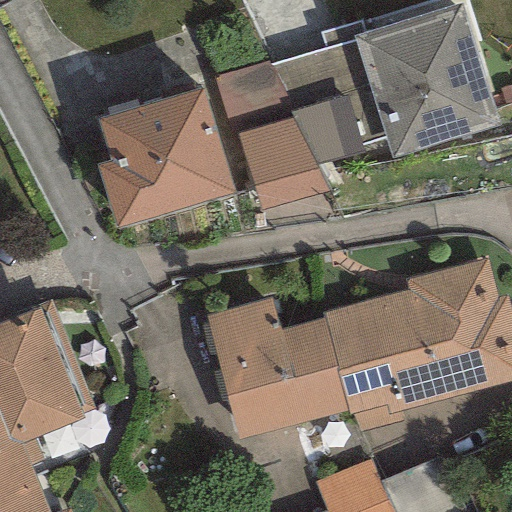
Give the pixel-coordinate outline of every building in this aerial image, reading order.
[(455,1),(352,33),(388,147),(491,115),(455,1)] [(94,86),(126,202),(239,170),(207,55),(94,86)] [(316,185),(294,103),(239,117),(260,199),(316,185)] [(217,324),(243,431),(511,366),(511,348),(490,259),(217,324)] [(33,289),(0,301),(0,403),(14,440),(81,414),(33,289)] [(36,511),(0,427),(0,511),(36,511)] [(393,511),(378,452),(317,468),(328,511),(393,511)]
